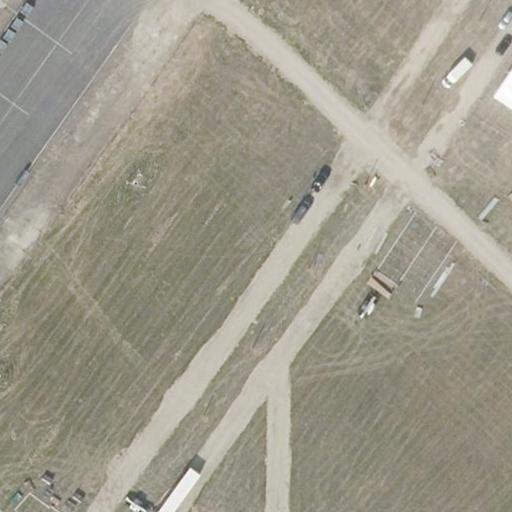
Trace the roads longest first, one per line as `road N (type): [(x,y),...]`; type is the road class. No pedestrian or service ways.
road 1 (track): [(453,0),(101,511)]
road 2 (track): [(174,511),(511,35)]
road 3 (track): [(222,0),(511,274)]
road 4 (track): [(278,369),(279,511)]
